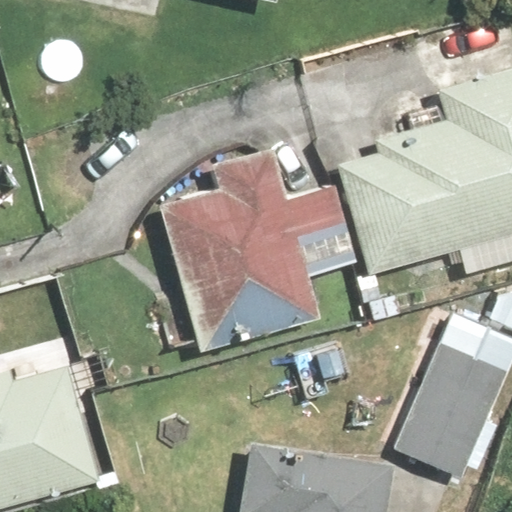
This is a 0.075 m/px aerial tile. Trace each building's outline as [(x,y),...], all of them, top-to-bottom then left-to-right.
[(511,226),(511,62),(418,88),(427,122),(342,146),(345,157),(320,164),(350,272),(511,226)] [(201,191),(141,207),(180,353),(301,322),(290,278),(345,264),(323,183),(268,198),(255,150),(194,166),(201,191)] [(62,327),(51,278),(8,288),(18,337),(62,327)] [(505,373),(434,343),(391,448),(462,478),(505,373)] [(0,506),(85,483),(53,367),(0,381),(0,506)] [(367,511),(374,465),(231,445),(220,511),(367,511)]
